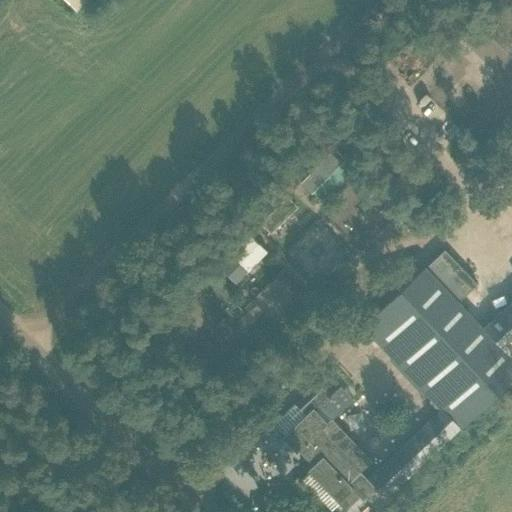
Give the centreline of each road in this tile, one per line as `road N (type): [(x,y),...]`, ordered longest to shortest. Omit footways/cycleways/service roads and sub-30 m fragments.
road 1 (track): [(376,0),(28,342)]
road 2 (unclassified): [(214,511),(0,311)]
road 3 (track): [(3,511),(116,426)]
